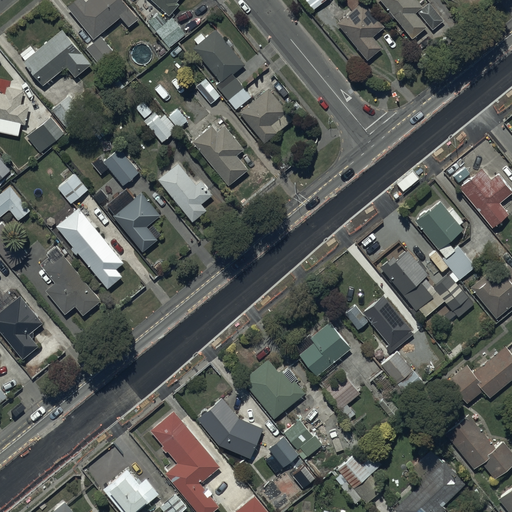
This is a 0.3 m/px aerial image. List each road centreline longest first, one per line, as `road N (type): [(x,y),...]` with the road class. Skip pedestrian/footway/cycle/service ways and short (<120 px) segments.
road 1 (primary): [(0,478),(391,157)]
road 2 (residential): [(391,157),(258,0)]
